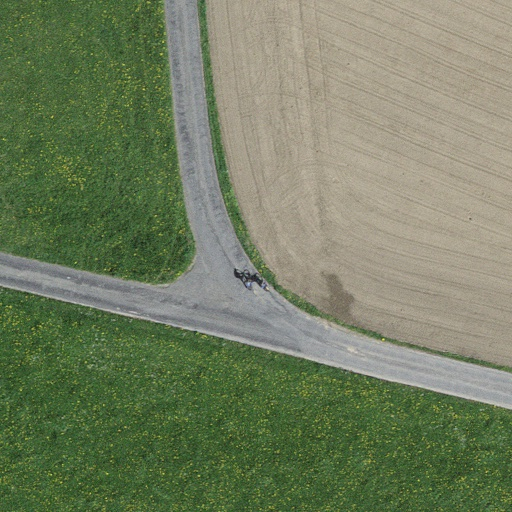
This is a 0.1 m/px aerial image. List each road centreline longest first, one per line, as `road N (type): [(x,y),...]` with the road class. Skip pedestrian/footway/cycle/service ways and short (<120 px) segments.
road 1 (residential): [(229,321),(196,144),(181,0)]
road 2 (residential): [(511,391),(229,321)]
road 3 (residential): [(229,321),(0,268)]
